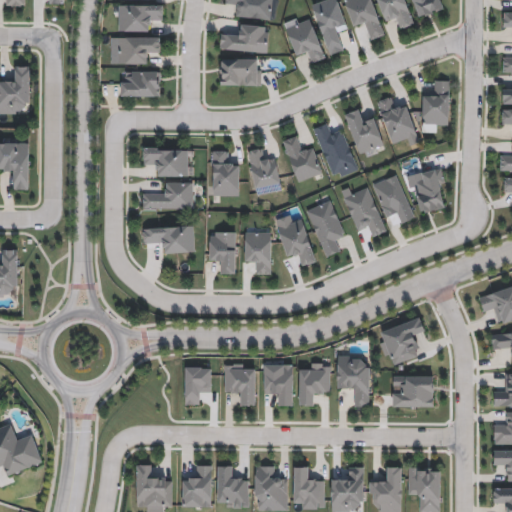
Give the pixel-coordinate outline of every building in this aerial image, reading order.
[(225,6),(225,0),(274,0),(272,19),(233,15),(234,7),(225,6)] [(337,0),(347,25),(339,28),(346,48),(329,54),(311,4),(322,0),(337,0)] [(367,40),(362,21),(352,24),(344,0),(373,0),(384,35),(367,40)] [(395,19),(385,22),(377,0),(406,0),(414,24),(398,28),(395,19)] [(441,0),(444,8),(418,17),(412,0),(441,0)] [(153,31),(119,31),(119,4),(163,4),(163,22),(153,22),(153,31)] [(511,11),(511,28),(503,28),(503,11),(511,11)] [(312,13),(325,58),(308,63),(306,54),(295,57),(285,21),(312,13)] [(241,32),(241,24),(269,25),(268,51),(220,50),(221,32),(241,32)] [(160,36),(160,53),(151,53),(151,63),(118,63),(118,36),(160,36)] [(511,72),(503,72),(503,54),(511,54),(511,72)] [(261,84),(220,84),(220,58),(261,58),(261,84)] [(31,66),(31,103),(20,103),(20,114),(0,114),(0,76),(14,76),(14,66),(31,66)] [(160,70),(160,95),(121,95),(121,80),(131,80),(131,70),(160,70)] [(432,89),(432,80),(449,80),(450,124),(423,124),(422,89),(432,89)] [(511,103),(503,103),(503,87),(511,87),(511,103)] [(405,147),(401,138),(392,141),(377,101),(393,95),(396,104),(405,101),(420,141),(405,147)] [(344,113),(361,107),(364,117),(373,113),(385,146),(360,156),(344,113)] [(511,109),(511,125),(502,125),(502,109),(511,109)] [(344,126),(358,170),(332,179),(314,127),(329,122),(332,130),(344,126)] [(305,151),(315,148),(323,173),(297,181),(283,139),(300,134),(305,151)] [(0,169),(0,142),(29,142),(29,189),(9,189),(9,169),(0,169)] [(283,189),(256,194),(247,150),(265,146),(267,156),(276,154),(283,189)] [(189,147),(189,175),(155,175),(155,165),(144,165),(144,147),(189,147)] [(240,195),(212,195),(212,149),(229,149),(229,159),(240,159),(240,195)] [(511,171),(500,171),(500,152),(511,152),(511,171)] [(419,172),(441,166),(446,185),(438,188),(444,207),(421,213),(413,182),(421,179),(419,172)] [(372,183),(398,173),(415,217),(399,223),(396,214),(386,218),(372,183)] [(165,190),(165,181),(193,181),(193,208),(143,208),(143,190),(165,190)] [(370,237),(367,228),(356,231),(342,189),(355,185),(358,192),(370,188),(385,231),(370,237)] [(325,256),(307,208),(332,199),(346,236),(339,239),(343,249),(325,256)] [(305,220),(316,261),(301,265),(298,255),(287,258),(276,218),(292,214),(295,223),(305,220)] [(196,251),(165,252),(164,243),(144,244),(144,227),(195,225),(196,251)] [(218,272),(218,262),(210,262),(210,230),(236,230),(236,272),(218,272)] [(245,263),(245,231),(272,231),(272,273),(254,273),(254,263),(245,263)] [(18,249),(18,287),(7,287),(7,297),(0,297),(0,259),(6,259),(6,249),(18,249)] [(480,299),(511,289),(511,322),(499,326),(495,312),(485,315),(480,299)] [(394,367),(381,333),(420,318),(427,335),(417,338),(424,355),(394,367)] [(511,366),(511,353),(493,354),(492,336),(511,334),(511,366)] [(237,407),(237,397),(225,397),(225,366),(256,366),(256,407),(237,407)] [(264,398),(264,366),(294,366),(294,407),(275,407),(275,398),(264,398)] [(331,396),(321,396),(321,406),(299,406),(299,368),(331,368),(331,396)] [(511,375),(511,408),(494,408),(494,391),(505,391),(505,375),(511,375)] [(434,377),(435,408),(395,409),(395,396),(402,396),(402,387),(393,387),(393,377),(434,377)] [(511,446),(494,446),(494,424),(505,424),(505,413),(511,413),(511,446)] [(43,464),(7,476),(4,467),(0,468),(0,428),(13,424),(19,441),(34,436),(43,464)] [(511,451),(511,483),(505,483),(505,469),(494,469),(494,451),(511,451)] [(165,507),(165,511),(146,511),(146,509),(137,509),(137,466),(155,466),(155,477),(173,477),(173,507),(165,507)] [(193,477),(193,467),(212,467),(212,509),(183,509),(183,477),(193,477)] [(239,467),(239,477),(250,477),(250,509),(218,509),(218,467),(239,467)] [(289,511),(255,511),(255,467),(277,467),(277,478),(289,478),(289,511)] [(294,467),(315,467),(315,479),(326,479),(326,510),(294,510),(294,467)] [(332,511),(332,478),(353,478),(353,468),(364,468),(365,508),(355,508),(355,511),(332,511)] [(370,478),(385,479),(385,468),(404,469),(403,511),(379,511),(379,505),(370,505),(370,478)] [(441,511),(420,511),(420,499),(409,499),(409,469),(441,469),(441,511)] [(511,489),(511,511),(506,511),(506,506),(495,506),(494,490),(511,489)]
